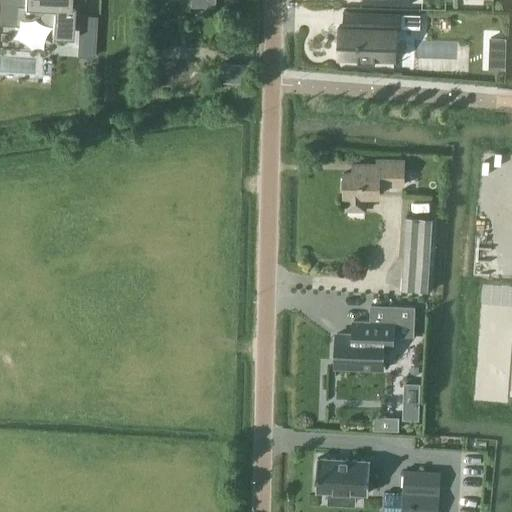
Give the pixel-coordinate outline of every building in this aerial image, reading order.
[(0,0),(0,3),(4,4),(16,5),(15,23),(52,25),(52,27),(52,29),(73,31),(74,7),(74,6),(68,5),(68,0),(0,0)] [(338,56),(338,57),(358,58),(358,60),(376,61),(376,59),(396,59),(396,58),(395,58),(396,28),(401,28),(402,13),(421,14),(422,14),(422,13),(344,10),(344,12),(344,21),(344,25),(339,25),(339,27),(340,27),(340,56),(338,56)] [(490,68),(506,68),(507,38),(491,38),(490,68)] [(218,64),(218,82),(235,82),(235,64),(218,64)] [(345,172),(345,195),(346,195),(346,210),(367,210),(367,195),(380,195),(380,183),(405,184),(405,160),(379,159),(379,163),(356,162),(356,173),(345,172)] [(406,216),(402,289),(433,290),(437,218),(406,216)] [(337,334),(336,367),(383,369),(384,348),(393,348),(394,335),(415,336),(416,306),(371,304),(370,321),(354,320),(354,322),(354,334),(337,334)] [(405,383),(404,420),(418,420),(420,384),(405,383)] [(399,418),(387,417),(386,430),(398,430),(399,418)] [(369,493),(371,461),(318,458),(316,490),(330,491),(329,503),(333,504),(333,502),(331,502),(332,491),(353,492),(353,503),(351,503),(351,505),(354,505),(355,493),(369,493)] [(385,493),(384,511),(438,511),(440,472),(405,471),(404,483),(404,494),(385,493)]
